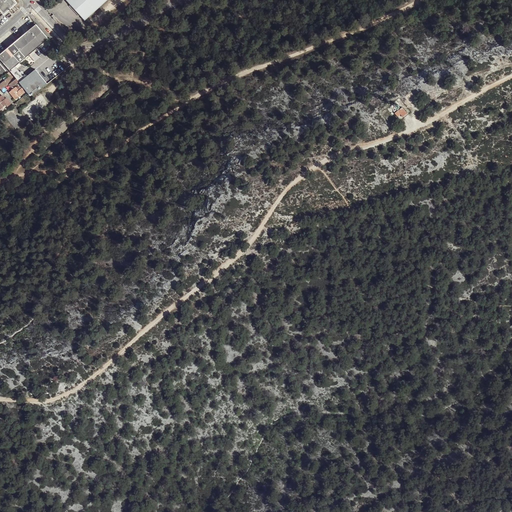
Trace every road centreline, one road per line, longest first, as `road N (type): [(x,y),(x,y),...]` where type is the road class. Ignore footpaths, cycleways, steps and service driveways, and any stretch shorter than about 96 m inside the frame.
road 1 (track): [(511,75),(419,125),(340,151),(296,181),(234,258),(85,381),(37,401),(0,396)]
road 2 (track): [(0,182),(68,170),(228,76),(414,0)]
road 3 (residential): [(176,0),(81,48),(35,7)]
